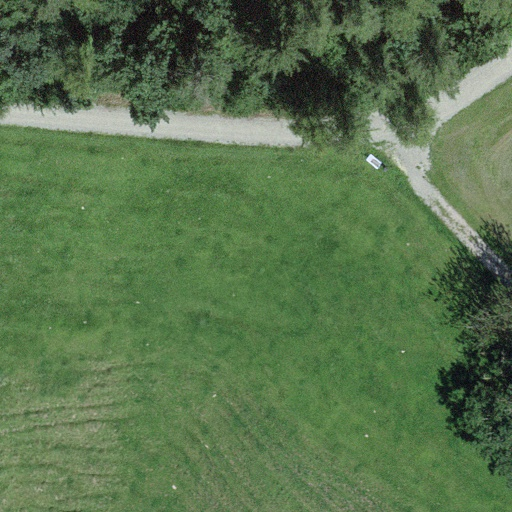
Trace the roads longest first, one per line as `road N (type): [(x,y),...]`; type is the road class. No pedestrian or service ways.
road 1 (track): [(511,58),(472,86),(379,128),(268,131),(0,109)]
road 2 (track): [(511,274),(379,128)]
